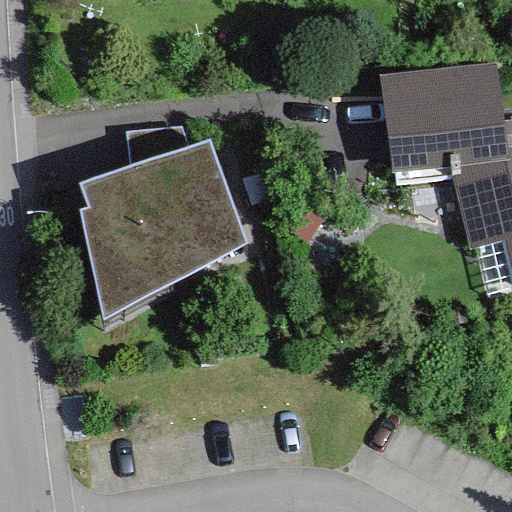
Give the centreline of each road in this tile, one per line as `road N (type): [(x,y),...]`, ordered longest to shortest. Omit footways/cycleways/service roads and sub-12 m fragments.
road 1 (residential): [(380,511),(309,490),(133,511)]
road 2 (residential): [(30,511),(0,284)]
